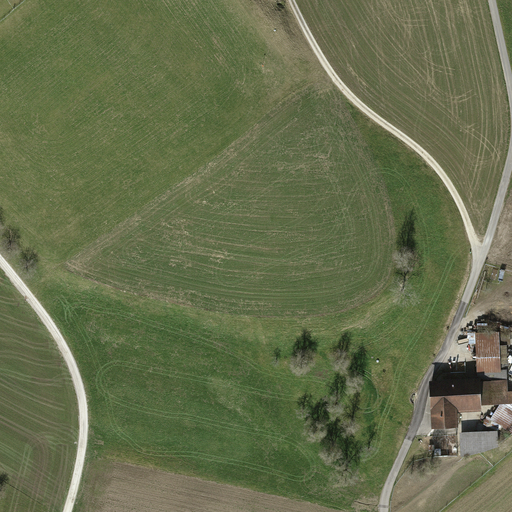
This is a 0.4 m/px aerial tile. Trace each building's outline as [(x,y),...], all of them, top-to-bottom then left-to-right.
[(500,331),(476,332),(478,373),(502,372),(502,369),(500,331)] [(502,369),(502,372),(478,373),(477,378),(481,378),(482,381),(508,380),(508,369),(502,369)] [(477,378),(429,380),(431,431),(462,429),(462,414),(484,413),(484,405),(501,404),(511,403),(511,390),(510,391),(509,380),(508,380),(482,381),(481,378),(477,378)] [(511,410),(501,404),(491,420),(511,432),(511,410)] [(499,431),(460,432),(463,457),(500,447),(499,431)]
